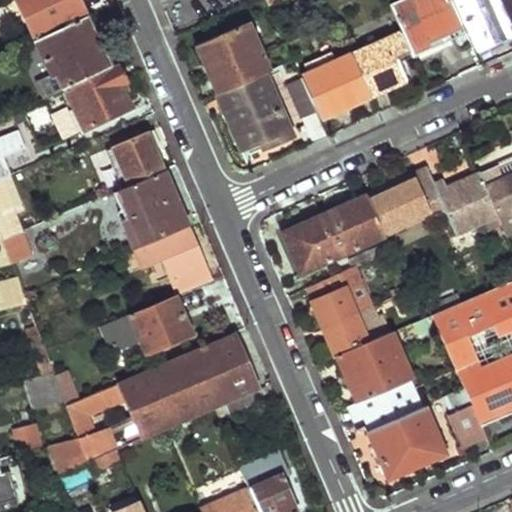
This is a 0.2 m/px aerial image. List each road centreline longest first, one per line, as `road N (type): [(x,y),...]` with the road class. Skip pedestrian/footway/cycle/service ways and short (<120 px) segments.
road 1 (residential): [(352,511),(225,207)]
road 2 (residential): [(225,207),(511,78)]
road 3 (residential): [(225,207),(134,0)]
